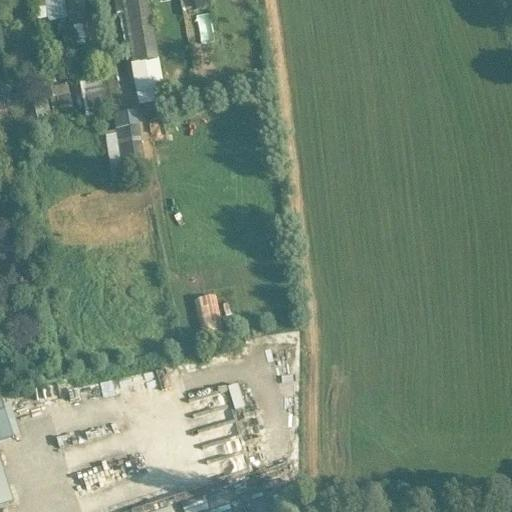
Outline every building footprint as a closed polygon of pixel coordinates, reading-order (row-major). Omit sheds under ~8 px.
[(32,0),(35,10),(46,8),(49,22),(68,18),(64,0),(32,0)] [(66,0),(68,8),(85,5),(83,0),(66,0)] [(147,0),(113,0),(117,15),(124,14),(140,108),(165,104),(147,0)] [(208,0),(195,0),(197,9),(210,7),(208,0)] [(86,64),(77,66),(86,123),(113,119),(105,72),(88,75),(86,64)] [(70,96),(58,98),(60,108),(72,106),(70,96)] [(24,125),(30,124),(31,130),(47,127),(46,121),(52,120),(48,102),(21,108),(24,125)] [(137,112),(116,116),(125,176),(145,173),(137,112)] [(0,509),(14,505),(0,461),(0,445),(15,441),(0,396),(0,509)] [(206,511),(204,499),(181,503),(182,511),(206,511)]
